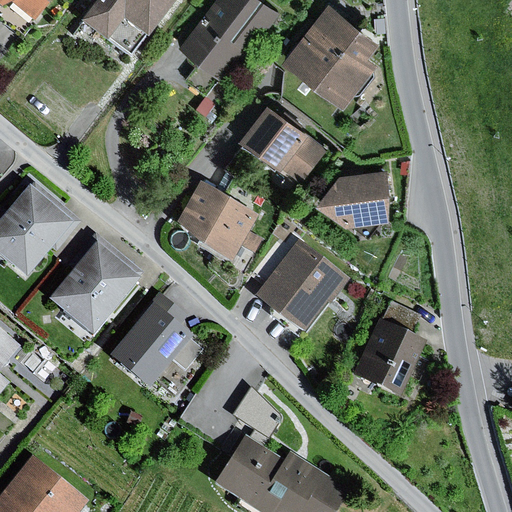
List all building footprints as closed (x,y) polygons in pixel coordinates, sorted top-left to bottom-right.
[(0,0),(0,6),(3,9),(12,4),(36,22),(53,0),(0,0)] [(175,0),(101,0),(84,23),(133,59),(175,0)] [(284,14),(264,0),(217,0),(184,46),(188,48),(225,75),(227,76),(247,48),(255,54),(284,14)] [(385,43),(334,4),(291,60),(350,105),(380,65),(372,59),(385,43)] [(225,75),(188,48),(191,61),(198,66),(187,80),(209,96),(225,75)] [(313,135),(273,106),(247,143),(305,184),(330,150),(312,136),(313,135)] [(398,196),(394,169),(348,174),(324,206),(352,227),(395,222),(398,196)] [(259,217),(203,185),(180,226),(199,245),(233,264),(243,247),(256,255),(264,240),(251,233),(259,217)] [(75,223),(31,187),(0,223),(0,255),(29,279),(75,223)] [(253,274),(269,284),(300,242),(302,239),(286,228),(253,274)] [(352,280),(300,242),(269,284),(258,299),(306,335),(329,304),(332,306),(352,280)] [(142,279),(100,244),(52,301),(94,336),(142,279)] [(392,303),(383,322),(413,336),(422,317),(392,303)] [(194,338),(155,306),(113,357),(153,390),(158,383),(177,398),(193,379),(185,373),(204,351),(192,340),(194,338)] [(383,322),(380,321),(354,375),(402,398),(428,343),(413,336),(383,322)] [(0,372),(21,348),(0,330),(0,372)] [(0,398),(12,384),(0,374),(0,398)] [(277,412),(252,388),(236,417),(270,439),(279,425),(277,412)] [(286,460),(248,437),(218,486),(260,511),(339,511),(353,490),(300,457),(291,452),(286,460)] [(82,511),(89,503),(33,460),(0,502),(0,511),(82,511)]
